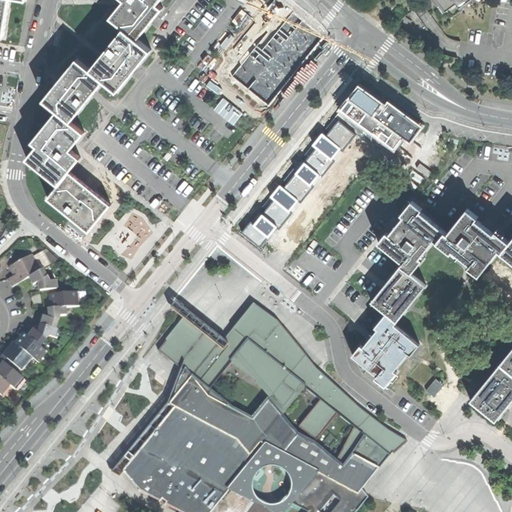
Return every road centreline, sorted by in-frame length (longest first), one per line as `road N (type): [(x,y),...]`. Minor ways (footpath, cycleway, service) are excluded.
road 1 (residential): [(204,222),(314,309),(333,331),(347,376),(424,436),(442,441),(474,431),(511,454)]
road 2 (tertiary): [(204,222),(361,29)]
road 3 (residential): [(50,0),(15,163),(15,185),(34,219)]
road 4 (tertiary): [(0,467),(140,302)]
road 5 (tertiary): [(511,119),(456,102),(361,29)]
road 6 (residential): [(34,219),(140,302)]
